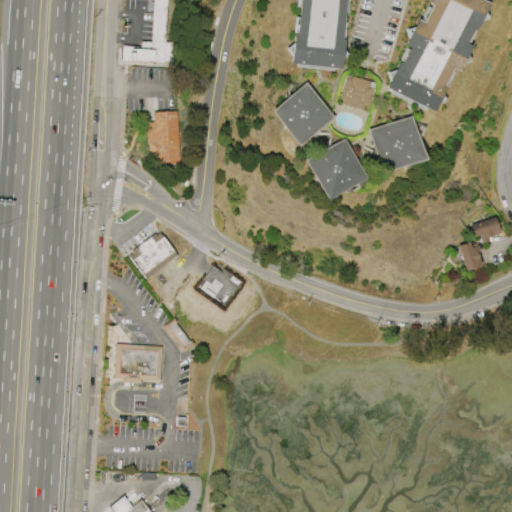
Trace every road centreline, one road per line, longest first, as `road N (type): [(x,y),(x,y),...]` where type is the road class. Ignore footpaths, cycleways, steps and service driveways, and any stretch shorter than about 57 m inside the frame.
road 1 (motorway): [(40,400),(63,0)]
road 2 (tertiary): [(98,172),(76,511)]
road 3 (tertiary): [(197,230),(289,280),(390,312),(435,316),(511,290)]
road 4 (motorway): [(16,137),(0,402)]
road 5 (residential): [(197,230),(214,93),(242,0)]
road 6 (motorway): [(24,0),(16,137)]
